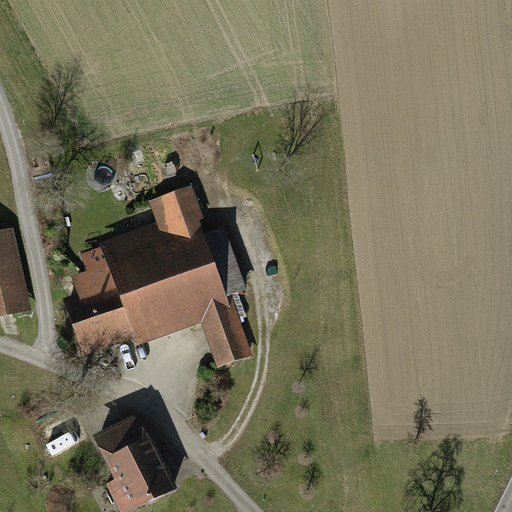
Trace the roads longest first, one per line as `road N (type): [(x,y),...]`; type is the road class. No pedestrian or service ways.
road 1 (track): [(0,129),(43,358)]
road 2 (residential): [(111,389),(185,445),(242,511)]
